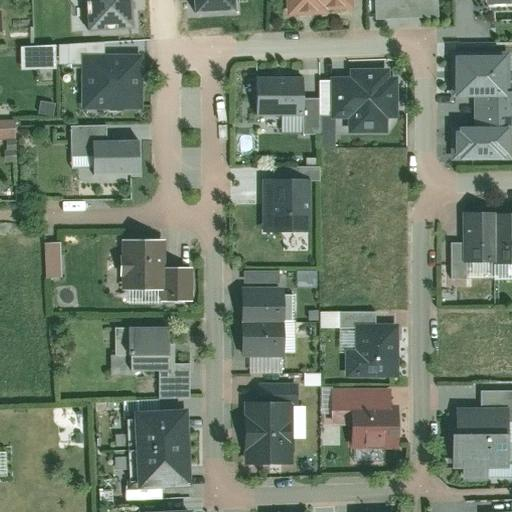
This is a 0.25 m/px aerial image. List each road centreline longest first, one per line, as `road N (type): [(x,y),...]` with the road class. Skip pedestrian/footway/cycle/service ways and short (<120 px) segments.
road 1 (residential): [(218,214),(219,472),(242,497),(406,490),(426,471),(425,216),(442,185)]
road 2 (residential): [(442,185),(427,164),(426,65),(396,47),(218,53)]
road 3 (residential): [(218,53),(218,214)]
road 4 (residential): [(165,215),(163,56)]
